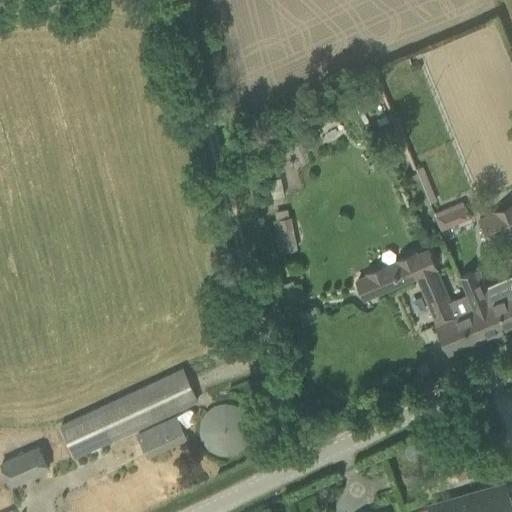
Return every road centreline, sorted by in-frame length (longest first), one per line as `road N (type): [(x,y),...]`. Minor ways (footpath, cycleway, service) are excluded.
road 1 (track): [(194,0),(195,51),(298,466)]
road 2 (unclassified): [(206,511),(511,372)]
